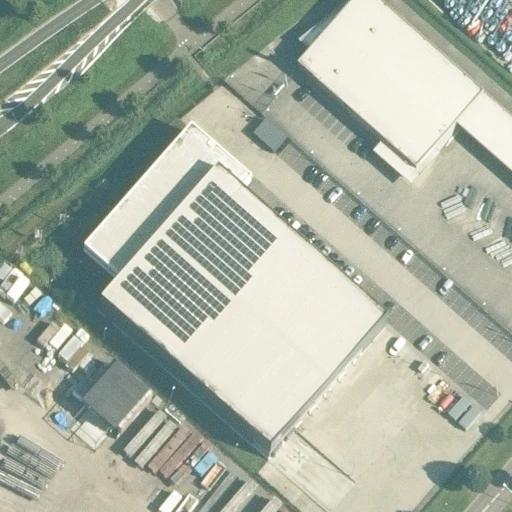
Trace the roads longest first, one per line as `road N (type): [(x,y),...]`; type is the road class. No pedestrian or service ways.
road 1 (secondary): [(0,120),(138,0)]
road 2 (secondary): [(117,0),(0,75)]
